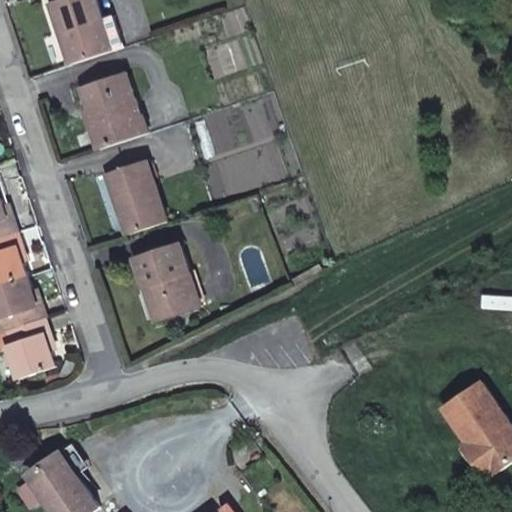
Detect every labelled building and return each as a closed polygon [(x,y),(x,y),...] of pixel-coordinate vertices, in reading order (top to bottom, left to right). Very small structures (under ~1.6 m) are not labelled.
[(64,0),(85,61),(124,48),(107,0),(64,0)] [(94,79),(96,84),(139,69),(137,64),(94,79)] [(113,147),(162,131),(139,69),(96,84),(110,126),(107,127),(113,147)] [(142,233),(182,219),(161,159),(122,172),(142,233)] [(3,163),(0,164),(0,180),(7,178),(8,178),(3,163)] [(11,190),(18,187),(14,175),(8,178),(7,178),(11,190)] [(0,193),(11,190),(7,178),(0,180),(0,193)] [(26,209),(18,187),(11,190),(18,212),(26,209)] [(11,190),(0,193),(0,237),(30,228),(32,227),(26,209),(18,212),(11,190)] [(0,237),(0,283),(40,270),(31,242),(34,241),(30,228),(0,237)] [(151,257),(162,291),(170,288),(179,315),(216,302),(195,243),(151,257)] [(40,270),(0,283),(0,287),(14,327),(21,325),(59,312),(52,292),(48,294),(40,270)] [(170,288),(162,291),(171,318),(179,315),(170,288)] [(64,327),(59,312),(21,325),(25,339),(21,341),(32,372),(69,359),(59,329),(64,327)] [(511,452),(511,426),(475,379),(441,406),(465,438),(456,445),(481,477),(511,452)] [(87,488),(63,457),(34,479),(58,511),(99,511),(105,508),(88,487),(87,488)]
